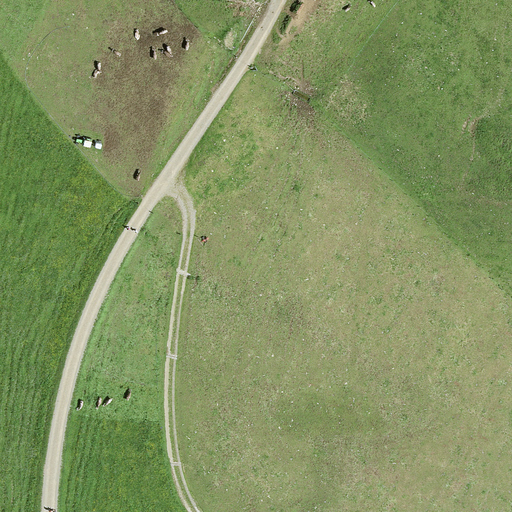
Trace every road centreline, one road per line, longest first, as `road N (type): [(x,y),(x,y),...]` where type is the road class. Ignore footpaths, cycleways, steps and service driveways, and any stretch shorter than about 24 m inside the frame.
road 1 (track): [(286,0),(115,257),(76,362),(50,469),(50,511)]
road 2 (track): [(170,175),(190,205),(193,237),(173,439),(184,494),(197,511)]
